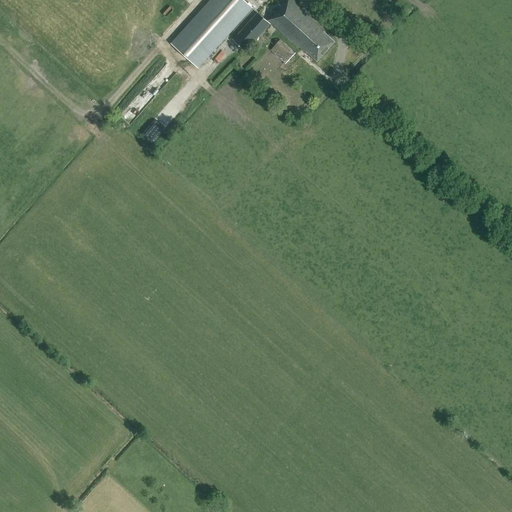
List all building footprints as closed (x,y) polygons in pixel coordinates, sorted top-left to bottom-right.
[(198,68),(252,8),(243,0),(211,0),(172,44),(198,68)] [(325,30),(292,0),(286,0),(268,21),(297,47),(299,46),(304,51),(305,49),(318,61),(334,43),(323,33),(325,30)] [(246,52),(271,24),(257,13),(233,40),(246,52)] [(285,64),(294,54),(280,41),(271,51),(285,64)] [(135,120),(148,104),(138,96),(125,112),(135,120)]
